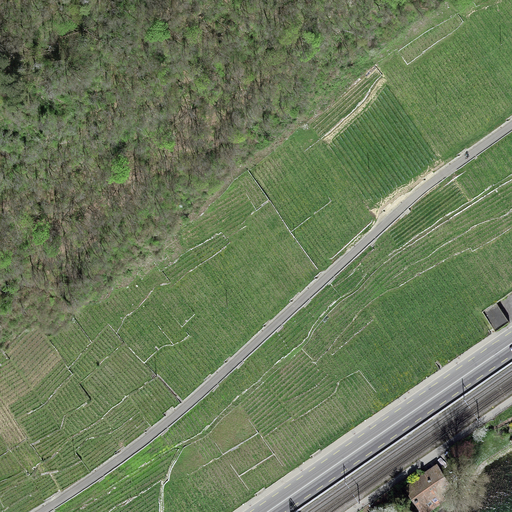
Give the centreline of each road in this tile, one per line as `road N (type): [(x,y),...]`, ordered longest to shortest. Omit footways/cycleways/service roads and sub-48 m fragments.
road 1 (unclassified): [(45,511),(154,437),(414,201),(511,128)]
road 2 (primary): [(511,343),(266,511)]
road 3 (residential): [(511,400),(351,511)]
